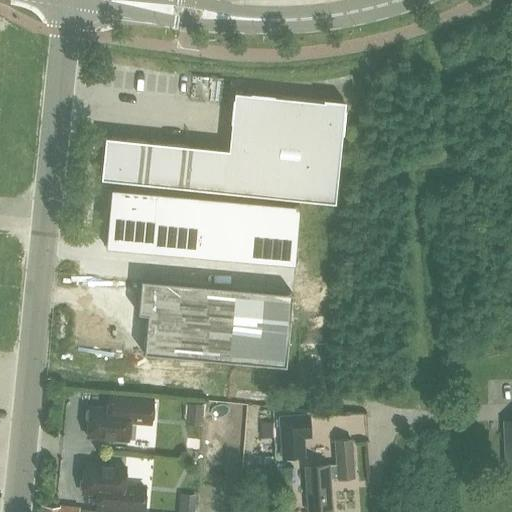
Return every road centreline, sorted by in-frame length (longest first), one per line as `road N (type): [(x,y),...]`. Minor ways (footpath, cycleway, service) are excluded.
road 1 (unclassified): [(68,0),(15,511)]
road 2 (secondary): [(107,0),(201,25),(290,21)]
